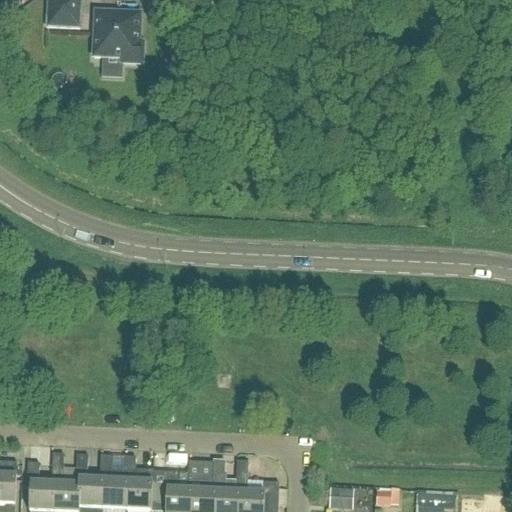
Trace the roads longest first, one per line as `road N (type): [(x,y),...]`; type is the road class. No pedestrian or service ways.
road 1 (secondary): [(511,273),(124,246),(62,224),(0,187)]
road 2 (residential): [(297,511),(299,450),(0,435)]
